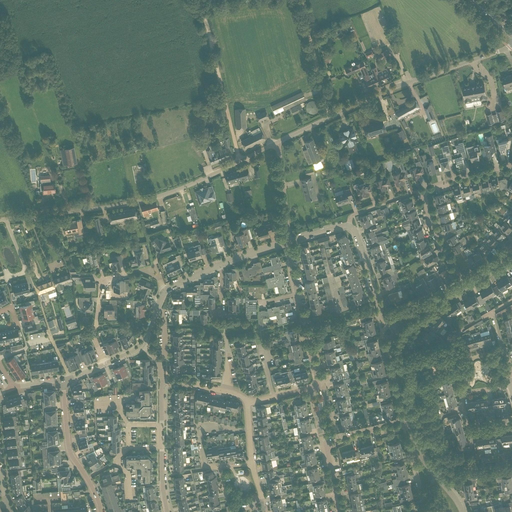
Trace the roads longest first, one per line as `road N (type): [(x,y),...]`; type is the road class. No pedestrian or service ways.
road 1 (unclassified): [(4,218),(157,196),(277,142)]
road 2 (unclassified): [(277,142),(409,81),(511,46)]
road 3 (track): [(196,0),(239,160)]
road 4 (residential): [(103,362),(95,330),(106,279),(153,273),(165,289)]
road 5 (residential): [(99,511),(71,455),(62,381)]
